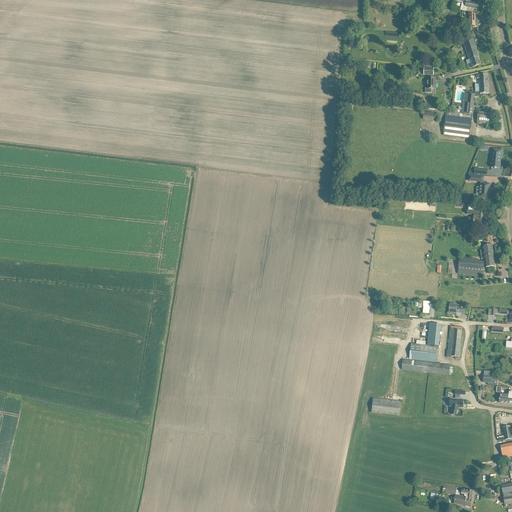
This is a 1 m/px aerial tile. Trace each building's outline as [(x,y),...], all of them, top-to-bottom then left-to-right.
[(478,4),(473,3),(467,2),(467,0),(456,0),(456,2),(462,3),(461,10),(466,11),(467,7),(477,9),(478,4)] [(475,26),(475,15),(470,15),(467,15),(467,23),(470,23),(470,26),(475,26)] [(481,65),(473,39),(463,42),(469,59),(469,61),(470,60),(473,67),(481,65)] [(436,78),(433,78),(433,75),(434,68),(424,68),(424,75),(428,75),(428,78),(427,88),(425,88),(425,93),(431,93),(432,89),(435,89),(436,78)] [(472,115),(475,97),(481,96),(481,94),(489,93),(488,74),(479,75),(477,75),(477,79),(479,78),(480,92),(474,92),(475,95),(464,93),(462,114),(472,115)] [(425,111),(423,119),(434,121),(435,113),(425,111)] [(493,125),(494,113),(478,112),(477,124),(493,125)] [(469,139),(472,119),(447,116),(445,115),(443,135),(469,139)] [(492,158),(491,167),(495,168),(496,168),(500,168),(501,157),(502,157),(503,150),(494,149),(493,158),(492,158)] [(474,195),(473,201),(484,202),(484,198),(488,198),(489,198),(490,185),(490,184),(482,183),(481,183),(481,184),(480,195),(474,195)] [(468,210),(468,214),(474,215),(476,215),(479,215),(479,216),(482,216),(484,216),(484,211),(479,211),(475,211),(475,208),(468,208),(468,210)] [(474,219),(473,224),(479,224),(484,224),(484,216),(482,216),(479,216),(479,215),(476,215),(474,215),(474,219)] [(495,266),(494,255),(492,245),(483,246),(486,267),(495,266)] [(477,267),(478,259),(460,257),(458,274),(483,276),(484,271),(483,271),(484,267),(477,267)] [(450,304),(449,312),(455,313),(456,313),(456,315),(461,315),(461,313),(464,314),(464,309),(464,308),(457,307),(457,304),(450,304)] [(511,322),(511,312),(510,313),(510,311),(508,311),(489,309),(488,315),(495,316),(495,313),(508,315),(508,314),(510,315),(511,323),(511,322)] [(459,359),(462,328),(450,326),(448,350),(447,358),(451,358),(452,357),(455,357),(455,358),(459,359)] [(436,362),(438,346),(411,343),(409,359),(436,362)] [(449,375),(450,365),(403,360),(402,370),(444,374),(449,375)] [(492,383),(493,375),(484,375),(484,382),(492,383)] [(508,403),(509,395),(508,395),(501,394),(500,394),(499,403),(508,403)] [(399,416),(400,402),(373,398),(371,413),(399,416)] [(464,400),(460,399),(450,399),(449,407),(452,407),(451,410),(459,411),(459,408),(463,408),(464,400)] [(511,438),(511,434),(510,426),(502,428),(505,440),(511,438)] [(511,443),(500,446),(503,458),(511,456),(511,443)] [(511,503),(511,484),(511,483),(502,485),(505,505),(511,503)] [(455,495),(456,490),(457,491),(457,488),(450,487),(444,486),(443,492),(445,492),(445,494),(455,495)] [(472,498),(473,491),(462,489),(462,494),(465,495),(465,496),(465,497),(472,498)] [(470,507),(472,498),(465,497),(465,496),(459,496),(455,495),(454,504),(470,507)]
